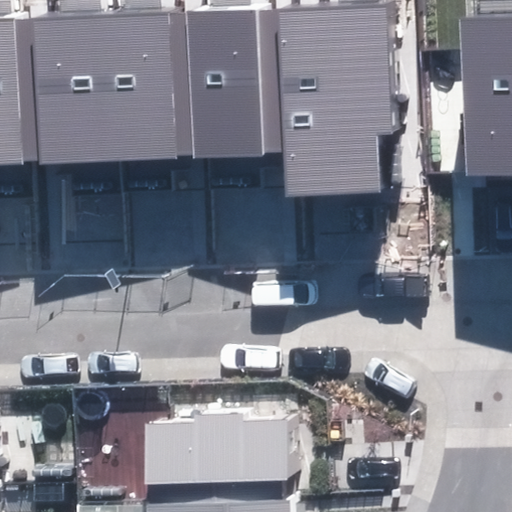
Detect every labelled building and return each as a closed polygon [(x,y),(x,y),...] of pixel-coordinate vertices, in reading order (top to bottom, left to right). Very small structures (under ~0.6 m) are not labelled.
[(0,0),(0,6),(30,13),(32,0),(0,0)] [(285,198),(380,194),(378,134),(393,134),(388,4),(0,18),(0,166),(22,166),(22,160),(38,159),(38,166),(176,161),(176,153),(194,152),(194,159),(265,156),(265,150),(283,149),(285,198)] [(511,16),(462,19),(468,176),(511,174),(511,16)] [(242,299),(58,246),(26,357),(210,410),(242,299)] [(0,385),(0,454),(16,454),(14,385),(0,385)] [(159,414),(161,483),(301,478),(299,409),(159,414)] [(0,454),(0,511),(18,511),(16,454),(0,454)] [(161,483),(162,511),(302,511),(301,478),(161,483)]
